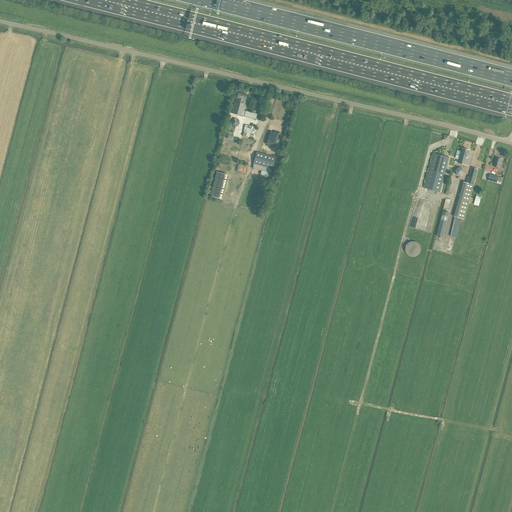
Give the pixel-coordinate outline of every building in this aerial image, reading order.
[(231,112),(231,113),(232,113),(255,120),(257,114),(243,111),(246,101),(245,101),(247,95),(238,92),(236,98),(232,112),(231,112)] [(239,125),(238,118),(230,119),(231,126),(239,125)] [(245,125),(242,136),(254,139),(255,135),(257,128),(245,125)] [(455,158),(459,159),(458,163),(468,166),(471,157),(468,156),(470,151),(462,149),(461,152),(458,151),(455,158)] [(272,169),(275,157),(256,152),(253,164),(254,164),(253,169),(261,171),(260,175),(270,177),(272,169)] [(425,188),(440,192),(449,158),(434,154),(425,188)] [(493,166),(500,168),(502,160),(496,158),(493,166)] [(466,183),(464,182),(454,217),(464,219),(478,169),(472,168),(470,177),(468,176),(466,183)] [(456,171),(457,175),(461,176),(464,173),(463,169),(459,168),(456,171)] [(216,172),(210,196),(222,200),(228,175),(216,172)] [(437,236),(443,237),(449,213),(443,211),(437,236)] [(450,236),(456,238),(460,222),(459,221),(459,219),(455,218),(450,236)] [(411,257),(412,257),(413,257),(414,257),(415,257),(416,256),(417,256),(418,255),(419,254),(419,253),(420,253),(420,252),(420,251),(421,251),(421,250),(421,249),(421,248),(420,247),(420,246),(420,245),(419,245),(419,244),(418,244),(417,243),(416,242),(415,242),(414,242),(413,242),(412,242),(411,242),(410,242),(409,243),(408,243),(408,244),(407,244),(407,245),(406,246),(406,247),(406,248),(405,249),(405,250),(406,251),(406,252),(406,253),(407,254),(408,255),(409,255),(409,256),(410,256),(411,257)]
